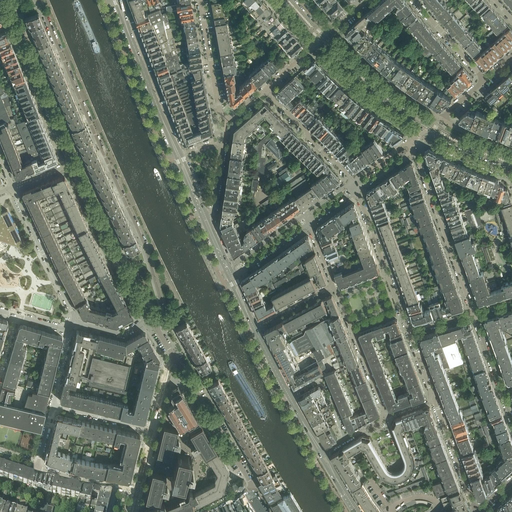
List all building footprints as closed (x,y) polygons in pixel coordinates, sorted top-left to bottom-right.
[(144,7),(142,3),(141,0),(127,0),(135,19),(144,15),(141,8),(144,7)] [(249,0),(246,4),(244,5),(247,9),(248,7),(250,9),(260,0),(249,0)] [(255,14),(266,4),(262,0),(260,0),(250,9),(253,12),(255,14)] [(336,0),(322,0),(319,4),(325,11),(337,0),(336,0)] [(332,18),(343,8),(340,4),(337,0),(325,11),(332,18)] [(394,0),(381,0),(378,4),(387,13),(391,10),(390,9),(393,7),(393,8),(398,4),(394,0)] [(427,0),(426,2),(436,13),(445,6),(446,4),(445,2),(443,4),(442,2),(443,0),(442,0),(427,0)] [(485,0),(483,0),(476,7),(479,11),(488,3),(485,0)] [(227,15),(225,1),(211,3),(214,18),(227,15)] [(192,7),(192,6),(191,2),(177,5),(173,5),(172,6),(166,7),(167,12),(178,10),(192,7)] [(416,14),(406,2),(400,7),(397,10),(400,14),(399,14),(402,17),(406,22),(416,14)] [(488,3),(479,11),(482,14),(491,6),(488,3)] [(259,20),(271,9),(266,4),(255,14),(259,20)] [(387,13),(378,4),(367,13),(371,18),(376,23),(375,22),(379,19),(380,20),(387,13)] [(445,6),(436,13),(444,22),(453,14),(445,6)] [(491,6),(482,14),(488,21),(498,13),(491,6)] [(264,25),(275,14),(271,9),(259,20),(264,25)] [(162,15),(160,10),(151,14),(144,16),(144,15),(135,19),(137,24),(162,15)] [(167,13),(162,15),(164,20),(163,20),(165,25),(166,29),(171,27),(169,18),(167,13)] [(367,13),(356,23),(360,28),(371,18),(367,13)] [(507,24),(501,17),(498,13),(488,21),(498,32),(497,33),(502,28),(507,24)] [(26,19),(28,24),(41,19),(39,14),(26,19)] [(268,30),(279,19),(275,14),(264,25),(268,30)] [(416,14),(406,22),(409,26),(419,17),(416,14)] [(459,22),(453,14),(444,22),(450,30),(459,22)] [(162,15),(137,24),(139,29),(151,25),(163,20),(164,20),(162,15)] [(229,21),(228,17),(228,15),(227,15),(214,18),(215,24),(226,22),(229,21)] [(391,18),(400,28),(401,26),(397,21),(399,19),(395,15),(391,18)] [(429,28),(425,24),(419,17),(409,26),(412,29),(418,37),(429,28)] [(41,19),(28,24),(30,29),(43,23),(41,19)] [(272,34),(284,24),(279,19),(268,30),(269,31),(272,34)] [(151,25),(139,29),(141,34),(165,25),(163,20),(151,25)] [(232,52),(229,37),(226,22),(215,24),(220,54),(232,52)] [(459,22),(450,30),(457,37),(466,29),(459,22)] [(43,23),(30,29),(31,33),(45,28),(43,23)] [(350,38),(360,28),(356,23),(346,32),(346,34),(350,38)] [(284,24),(272,34),(271,36),(273,38),(275,37),(277,39),(288,29),(284,24)] [(506,32),(510,28),(507,24),(502,28),(506,32)] [(165,25),(141,34),(143,38),(166,29),(165,25)] [(145,44),(167,35),(172,33),(171,27),(166,29),(143,38),(145,44)] [(45,28),(31,33),(33,38),(46,33),(45,28)] [(360,28),(350,38),(354,43),(364,33),(360,28)] [(426,43),(435,35),(429,28),(418,37),(424,44),(426,43)] [(281,44),(293,34),(288,29),(277,39),(280,44),(281,44)] [(482,47),(466,29),(457,37),(473,55),(477,50),(482,47)] [(486,36),(488,38),(496,31),(494,29),(486,36)] [(0,45),(10,41),(8,35),(6,31),(0,33),(0,45)] [(364,33),(354,43),(359,47),(369,36),(365,32),(364,33)] [(511,45),(511,39),(506,32),(502,35),(511,46),(511,45)] [(46,33),(33,38),(35,42),(48,37),(46,33)] [(147,49),(168,40),(174,38),(172,33),(167,35),(145,44),(147,49)] [(286,50),(297,39),(293,34),(281,44),(283,47),(286,50)] [(444,45),(435,35),(426,43),(429,47),(434,52),(435,53),(444,45)] [(511,46),(502,35),(498,39),(508,49),(511,46)] [(369,36),(359,47),(363,52),(374,41),(369,36)] [(48,37),(35,42),(37,47),(50,42),(48,37)] [(434,52),(429,47),(426,43),(424,44),(418,37),(411,43),(424,57),(426,59),(434,52)] [(175,43),(174,38),(168,40),(147,49),(149,54),(175,43)] [(289,55),(301,45),(301,43),(297,39),(286,50),(285,50),(289,55)] [(508,49),(498,39),(495,42),(504,52),(508,49)] [(374,41),(363,52),(368,56),(378,45),(374,40),(374,41)] [(0,55),(1,55),(14,50),(10,41),(0,45),(0,55)] [(50,42),(37,47),(39,51),(52,46),(50,42)] [(504,52),(495,42),(492,45),(501,55),(504,52)] [(151,59),(176,49),(176,48),(175,45),(175,43),(149,54),(151,59)] [(378,45),(368,56),(373,60),(383,49),(378,45)] [(454,56),(444,45),(435,53),(445,65),(454,56)] [(501,55),(492,45),(488,48),(497,58),(501,55)] [(41,56),(54,51),(52,46),(39,51),(41,56)] [(497,58),(488,48),(484,51),(494,61),(497,58)] [(177,54),(177,53),(176,49),(151,59),(152,63),(177,54)] [(383,49),(373,60),(377,65),(387,53),(385,51),(383,49)] [(3,60),(16,55),(14,50),(1,55),(3,60)] [(477,50),(473,55),(476,58),(481,54),(477,50)] [(54,51),(41,56),(43,61),(56,55),(54,51)] [(494,61),(484,51),(481,54),(490,65),(494,61)] [(387,53),(377,65),(382,69),(392,57),(387,53)] [(177,54),(152,63),(154,68),(179,59),(177,54)] [(490,65),(481,54),(476,58),(484,68),(486,68),(490,65)] [(4,66),(18,60),(16,55),(3,60),(2,61),(4,66)] [(56,55),(43,61),(45,65),(58,60),(56,55)] [(271,55),(267,58),(276,68),(279,64),(271,55)] [(454,56),(445,65),(448,68),(449,68),(452,72),(461,64),(454,56)] [(392,57),(382,69),(387,73),(397,61),(392,57)] [(276,68),(267,58),(264,62),(272,71),(276,68)] [(179,59),(154,68),(156,73),(180,64),(179,59)] [(6,71),(20,65),(18,60),(4,66),(6,71)] [(58,60),(45,65),(47,70),(60,65),(58,60)] [(201,60),(189,63),(180,64),(181,70),(202,66),(201,60)] [(314,60),(304,69),(305,71),(304,72),(307,75),(308,74),(319,64),(316,60),(314,60)] [(397,61),(387,73),(388,74),(392,77),(401,64),(397,61)] [(272,71),(264,62),(260,65),(268,74),(272,71)] [(180,64),(156,73),(158,79),(181,70),(180,64)] [(319,64),(308,74),(307,75),(311,79),(312,78),(323,68),(319,64)] [(401,64),(392,77),(397,80),(406,68),(401,64)] [(9,75),(22,70),(20,65),(6,71),(8,75),(9,75)] [(60,65),(47,70),(49,75),(62,69),(60,65)] [(268,74),(260,65),(256,68),(264,78),(268,74)] [(203,73),(202,67),(202,66),(181,70),(182,76),(183,76),(203,73)] [(473,78),(463,67),(458,72),(459,74),(468,84),(473,80),(473,78)] [(264,78),(256,68),(252,72),(261,81),(264,78)] [(323,68),(312,78),(311,79),(315,83),(316,82),(327,72),(323,68)] [(406,68),(397,80),(402,84),(411,72),(406,68)] [(62,69),(49,75),(50,79),(64,74),(62,69)] [(25,79),(22,70),(9,75),(13,84),(14,84),(25,79)] [(160,84),(182,76),(181,70),(158,79),(160,84)] [(411,72),(402,84),(407,88),(416,76),(414,74),(415,72),(412,70),(411,72)] [(234,72),(224,73),(225,81),(234,80),(235,80),(234,72)] [(261,81),(252,72),(249,75),(250,77),(257,84),(261,81)] [(327,72),(316,82),(315,83),(320,88),(321,87),(331,77),(327,72)] [(205,83),(203,73),(183,76),(183,77),(184,82),(185,86),(205,83)] [(64,74),(50,79),(52,84),(66,78),(64,74)] [(468,84),(459,74),(457,75),(458,76),(456,78),(464,88),(468,84)] [(416,76),(407,88),(413,92),(421,79),(422,78),(419,75),(418,77),(416,76)] [(177,85),(175,80),(183,77),(183,76),(182,76),(160,84),(163,90),(177,85)] [(257,84),(250,77),(244,82),(251,90),(257,84)] [(291,81),(300,90),(301,91),(302,90),(301,89),(304,87),(295,77),(291,81)] [(331,77),(321,87),(320,88),(325,93),(326,92),(336,81),(331,77)] [(464,88),(456,78),(455,77),(453,79),(454,80),(452,82),(460,91),(464,88)] [(66,78),(52,84),(54,88),(67,83),(66,78)] [(15,88),(27,83),(25,79),(14,84),(15,88)] [(421,79),(413,92),(418,96),(427,83),(427,81),(424,79),(424,81),(421,79)] [(504,79),(497,85),(503,92),(504,92),(510,87),(504,79)] [(234,80),(225,81),(227,89),(234,88),(235,88),(235,86),(234,80)] [(291,81),(287,84),(296,93),(297,94),(299,93),(298,92),(300,90),(291,81)] [(336,81),(326,92),(325,93),(329,97),(331,95),(340,85),(336,81)] [(187,92),(185,86),(184,82),(177,85),(163,90),(167,100),(187,92)] [(251,90),(244,82),(240,87),(240,88),(240,89),(240,90),(245,95),(251,90)] [(460,91),(452,82),(447,86),(455,96),(460,91)] [(17,92),(29,88),(27,83),(15,88),(17,92)] [(67,83),(54,88),(56,93),(70,88),(67,83)] [(207,93),(205,83),(185,86),(187,92),(187,94),(207,93)] [(427,83),(418,96),(423,99),(432,86),(427,83)] [(432,86),(423,99),(429,103),(438,90),(435,88),(436,86),(435,85),(436,84),(434,83),(432,86)] [(287,84),(284,87),(293,96),(294,97),(295,96),(294,95),(296,93),(287,84)] [(345,90),(340,85),(331,95),(336,100),(345,90)] [(497,85),(492,90),(498,97),(503,92),(497,85)] [(280,90),(290,100),(291,99),(290,99),(293,96),(284,87),(280,90)] [(17,98),(31,92),(29,88),(17,92),(15,93),(17,98)] [(70,88),(56,93),(58,98),(71,92),(70,88)] [(234,88),(227,89),(229,103),(232,104),(236,95),(234,94),(234,93),(235,93),(235,92),(234,88)] [(236,95),(232,104),(234,105),(245,95),(240,90),(237,93),(237,94),(236,95)] [(277,95),(286,103),(290,100),(280,90),(278,93),(277,95)] [(345,90),(336,100),(341,104),(350,94),(345,90)] [(438,90),(429,103),(434,106),(443,93),(444,92),(440,90),(440,91),(438,90)] [(492,90),(485,95),(492,103),(499,98),(498,97),(492,90)] [(18,102),(33,97),(31,92),(17,98),(18,102)] [(71,92),(58,98),(60,102),(73,97),(71,92)] [(189,100),(187,94),(187,92),(167,100),(170,107),(189,100)] [(208,100),(208,97),(207,93),(187,94),(189,100),(189,102),(208,100)] [(440,109),(452,99),(443,93),(434,106),(440,109)] [(355,98),(350,94),(341,104),(340,106),(345,110),(355,98)] [(1,95),(0,95),(0,122),(9,119),(10,120),(11,119),(6,107),(11,104),(8,97),(2,99),(1,95)] [(20,107),(35,101),(33,97),(18,102),(20,107)] [(73,97),(60,102),(62,107),(75,101),(73,97)] [(346,119),(349,116),(351,113),(360,102),(355,98),(345,110),(341,114),(346,119)] [(301,99),(295,105),(292,109),(295,112),(304,103),(301,99)] [(190,106),(189,102),(189,100),(170,107),(172,114),(190,106)] [(209,106),(208,100),(189,102),(190,106),(192,112),(196,111),(209,106)] [(295,105),(290,100),(286,103),(292,109),(295,105)] [(22,112),(24,111),(36,106),(35,101),(20,107),(22,112)] [(75,101),(62,107),(64,112),(77,106),(75,101)] [(312,102),(308,106),(311,109),(315,113),(319,109),(315,105),(312,102)] [(360,102),(351,113),(349,116),(353,119),(355,116),(356,117),(365,106),(360,102)] [(273,111),(266,104),(265,103),(264,104),(260,108),(267,116),(273,111)] [(304,103),(295,112),(299,115),(308,106),(304,103)] [(26,115),(38,110),(36,106),(24,111),(26,115)] [(77,106),(64,112),(66,116),(79,110),(77,106)] [(174,119),(192,112),(190,106),(172,114),(174,119)] [(209,106),(196,111),(192,112),(194,117),(210,111),(209,106)] [(302,119),(311,109),(308,106),(299,115),(302,119)] [(365,106),(356,117),(354,120),(358,123),(360,120),(361,122),(370,110),(365,106)] [(260,108),(255,112),(263,121),(265,119),(267,116),(260,108)] [(311,109),(302,119),(305,122),(314,114),(315,113),(311,109)] [(308,125),(316,116),(321,111),(319,109),(315,113),(314,114),(305,122),(308,125)] [(28,120),(40,115),(38,110),(26,115),(28,120)] [(79,110),(66,116),(68,121),(81,115),(79,110)] [(370,110),(361,122),(359,124),(362,126),(363,125),(364,126),(365,125),(367,126),(375,114),(370,110)] [(469,110),(460,118),(460,120),(471,126),(475,115),(471,113),(472,111),(469,110)] [(210,111),(194,117),(195,122),(211,115),(210,111)] [(273,111),(267,116),(265,119),(267,122),(276,114),(273,111)] [(475,115),(471,126),(477,128),(483,114),(477,111),(475,115)] [(192,112),(174,119),(176,124),(194,117),(192,112)] [(255,112),(251,116),(259,125),(260,124),(263,121),(255,112)] [(271,125),(279,117),(276,114),(267,122),(270,124),(271,125)] [(375,114),(367,126),(364,129),(366,130),(367,130),(368,130),(369,130),(370,131),(371,129),(372,130),(381,118),(375,114)] [(483,114),(477,128),(482,131),(489,117),(483,114)] [(40,115),(28,120),(17,124),(19,130),(25,144),(48,135),(40,115)] [(81,115),(68,121),(70,125),(83,120),(81,115)] [(211,115),(195,122),(193,122),(195,127),(212,120),(211,115)] [(251,116),(246,120),(254,129),(259,125),(251,116)] [(316,116),(308,125),(311,128),(321,118),(320,117),(318,118),(316,116)] [(26,147),(25,144),(19,130),(17,124),(14,117),(14,118),(11,119),(10,120),(9,119),(0,122),(0,123),(3,130),(0,130),(0,138),(12,168),(15,177),(17,177),(29,172),(29,173),(35,170),(30,156),(26,147)] [(194,117),(176,124),(178,129),(193,122),(195,122),(194,117)] [(283,121),(279,117),(271,125),(275,129),(283,121)] [(489,117),(482,131),(489,133),(495,119),(489,117)] [(321,118),(311,128),(315,131),(323,123),(321,121),(323,120),(321,118)] [(381,118),(372,130),(371,132),(374,134),(375,132),(376,132),(375,134),(376,135),(377,133),(378,134),(386,122),(381,118)] [(495,119),(489,133),(493,135),(499,120),(495,119)] [(83,120),(70,125),(72,130),(85,125),(83,120)] [(212,120),(195,127),(197,132),(200,130),(213,125),(212,120)] [(246,120),(242,124),(249,133),(254,129),(246,120)] [(499,120),(493,135),(497,137),(503,122),(499,120)] [(287,124),(283,121),(275,129),(278,133),(287,124)] [(197,132),(195,127),(193,122),(178,129),(181,138),(197,132)] [(323,123),(315,131),(318,134),(326,126),(324,124),(325,123),(324,122),(323,123)] [(383,137),(391,126),(386,122),(378,134),(377,135),(379,137),(380,135),(382,136),(383,137)] [(503,122),(497,137),(501,138),(507,123),(503,122)] [(507,123),(501,138),(505,140),(511,125),(507,123)] [(242,124),(235,130),(246,136),(246,135),(247,136),(248,136),(247,135),(249,133),(242,124)] [(287,124),(278,133),(282,136),(290,128),(287,124)] [(85,125),(72,130),(73,134),(87,129),(85,125)] [(213,125),(200,130),(202,136),(213,132),(214,132),(213,125)] [(326,126),(318,134),(321,138),(329,129),(327,127),(328,126),(327,125),(326,126)] [(389,141),(397,130),(391,126),(383,137),(385,139),(387,140),(386,142),(387,142),(389,141)] [(290,128),(282,136),(282,137),(281,138),(284,141),(285,140),(294,132),(290,128)] [(330,128),(329,129),(321,138),(324,141),(333,132),(331,130),(331,129),(330,128)] [(87,129),(73,134),(75,138),(88,133),(87,129)] [(202,136),(200,130),(197,132),(181,138),(184,143),(202,136)] [(246,136),(235,130),(234,139),(245,141),(246,136)] [(404,134),(397,130),(389,141),(393,144),(404,136),(405,136),(405,135),(404,135),(404,134)] [(294,132),(285,140),(284,141),(288,144),(297,135),(294,132)] [(333,132),(324,141),(325,141),(328,144),(336,136),(337,135),(336,134),(335,135),(333,132)] [(88,133),(75,138),(77,144),(91,138),(88,133)] [(56,156),(48,135),(25,144),(26,147),(30,156),(35,170),(47,166),(45,160),(56,156)] [(257,190),(259,180),(258,180),(262,152),(261,151),(262,145),(264,143),(267,140),(270,138),(267,135),(258,143),(258,144),(257,151),(250,199),(254,200),(256,190),(257,190)] [(291,147),(300,138),(297,135),(288,144),(291,147)] [(336,136),(328,144),(331,147),(339,139),(340,138),(339,137),(338,138),(336,136)] [(334,150),(343,141),(344,140),(341,137),(340,138),(339,139),(331,147),(334,150)] [(91,138),(77,144),(80,148),(92,143),(91,138)] [(286,153),(276,144),(272,139),(272,140),(270,138),(267,140),(269,142),(267,144),(267,145),(273,151),(278,156),(281,152),(283,154),(282,155),(283,156),(286,153)] [(295,150),(304,141),(300,138),(291,147),(286,152),(293,159),(297,155),(293,152),(294,151),(295,150)] [(337,153),(346,145),(348,143),(345,139),(344,140),(343,141),(334,150),(337,153)] [(370,142),(371,143),(379,154),(383,151),(375,140),(373,142),(372,141),(370,142)] [(299,153),(307,145),(304,141),(295,150),(294,151),(298,154),(299,153)] [(92,143),(80,148),(82,153),(94,147),(92,143)] [(379,154),(371,143),(369,145),(368,143),(366,145),(367,146),(375,157),(379,154)] [(310,148),(307,145),(299,153),(302,157),(310,148)] [(346,145),(337,153),(340,156),(349,148),(346,145)] [(375,157),(367,146),(365,148),(364,146),(362,148),(363,150),(371,160),(375,157)] [(94,147),(82,153),(84,158),(96,152),(94,147)] [(310,148),(302,157),(301,157),(305,161),(306,160),(314,151),(310,148)] [(349,148),(340,156),(343,160),(349,155),(348,155),(352,151),(349,148)] [(435,160),(438,154),(429,149),(425,152),(428,162),(435,160)] [(371,160),(363,150),(361,152),(360,150),(358,151),(359,153),(366,163),(371,160)] [(247,153),(244,152),(232,151),(231,157),(244,158),(246,159),(247,153)] [(314,151),(306,160),(305,161),(308,164),(309,163),(317,155),(314,151)] [(96,152),(84,158),(86,162),(98,156),(96,152)] [(366,163),(359,153),(357,154),(356,153),(354,154),(354,155),(362,166),(366,163)] [(439,155),(438,154),(435,160),(436,162),(437,162),(440,164),(444,157),(439,155)] [(317,155),(309,163),(308,164),(311,168),(312,167),(321,158),(317,155)] [(349,155),(343,160),(353,171),(355,171),(358,168),(350,158),(349,155)] [(362,166),(354,155),(350,158),(358,168),(362,166)] [(56,156),(45,160),(47,166),(57,162),(58,161),(58,160),(56,156)] [(98,156),(86,162),(88,167),(101,161),(98,156)] [(451,160),(444,157),(440,164),(440,165),(441,165),(440,167),(444,169),(443,170),(445,171),(451,160)] [(321,158),(312,167),(311,168),(312,169),(313,168),(315,170),(324,162),(321,158)] [(456,163),(451,160),(445,171),(445,172),(448,174),(447,175),(449,176),(456,163)] [(101,161),(88,167),(90,171),(102,166),(101,161)] [(268,170),(269,171),(277,165),(275,162),(268,167),(269,169),(268,170)] [(324,162),(315,170),(316,171),(317,171),(319,173),(323,169),(328,165),(324,162)] [(411,162),(403,167),(410,176),(411,175),(411,173),(416,172),(413,163),(411,162)] [(461,165),(456,163),(449,176),(451,177),(452,176),(455,177),(461,165)] [(292,172),(300,166),(298,164),(290,169),(292,172)] [(332,170),(328,165),(323,169),(325,171),(325,170),(328,173),(332,170)] [(467,168),(461,165),(455,177),(459,179),(458,180),(460,181),(467,168)] [(92,176),(105,170),(102,166),(90,171),(92,176)] [(434,166),(430,168),(433,175),(439,173),(439,172),(436,170),(434,166)] [(279,173),(281,176),(289,170),(290,170),(287,167),(279,173)] [(410,176),(403,167),(399,170),(406,181),(411,178),(410,176)] [(472,170),(467,168),(460,181),(462,182),(463,181),(466,183),(472,170)] [(105,170),(92,176),(94,180),(107,175),(105,170)] [(289,170),(281,176),(269,184),(273,190),(294,176),(289,170)] [(340,179),(332,170),(328,173),(336,184),(340,181),(340,179)] [(406,181),(399,170),(394,173),(402,184),(406,181)] [(472,170),(466,183),(465,185),(471,188),(478,172),(472,170)] [(420,182),(416,172),(411,173),(411,175),(412,178),(411,179),(412,184),(413,184),(420,182)] [(484,174),(478,172),(471,188),(478,190),(478,189),(484,174)] [(336,184),(328,173),(324,176),(332,187),(336,184)] [(394,173),(390,177),(397,187),(402,184),(394,173)] [(439,173),(433,175),(435,182),(442,179),(439,173)] [(242,182),(243,176),(242,176),(229,174),(228,180),(242,182)] [(490,177),(484,174),(478,189),(480,190),(481,189),(484,190),(490,177)] [(107,175),(94,180),(96,185),(109,180),(107,175)] [(108,269),(87,226),(70,189),(65,177),(64,177),(63,176),(62,176),(52,180),(41,184),(52,209),(53,212),(54,213),(56,218),(57,219),(59,224),(60,227),(65,236),(69,245),(73,252),(73,254),(75,257),(78,263),(82,271),(86,278),(87,280),(91,278),(93,277),(98,274),(108,269)] [(332,187),(324,176),(320,178),(328,190),(332,187)] [(320,196),(312,184),(307,177),(299,183),(304,189),(312,201),(320,196)] [(390,177),(385,180),(388,184),(393,192),(396,190),(397,191),(399,190),(397,187),(390,177)] [(496,179),(490,177),(484,190),(488,192),(488,193),(490,194),(491,193),(496,179)] [(328,190),(320,178),(316,181),(324,192),(328,190)] [(312,201),(304,189),(299,183),(297,179),(287,186),(289,189),(294,197),(302,208),(312,201)] [(442,179),(435,182),(438,188),(445,186),(444,185),(442,179)] [(498,180),(496,179),(491,193),(494,194),(493,196),(496,197),(500,184),(501,183),(499,182),(499,181),(498,180)] [(109,180),(96,185),(98,190),(111,184),(109,180)] [(385,180),(380,184),(387,194),(387,193),(387,194),(388,194),(390,192),(391,193),(393,192),(388,184),(385,180)] [(324,192),(316,181),(312,184),(320,196),(324,192)] [(121,291),(119,289),(113,276),(111,274),(108,269),(98,274),(93,277),(91,278),(87,280),(86,278),(82,271),(78,263),(75,257),(73,254),(73,252),(69,245),(65,236),(60,227),(59,224),(57,219),(56,218),(54,213),(53,212),(52,209),(46,196),(41,184),(38,185),(35,187),(23,192),(22,194),(25,199),(27,203),(26,203),(56,266),(57,265),(58,268),(57,268),(76,304),(78,308),(82,314),(83,316),(86,316),(86,317),(103,321),(116,324),(133,315),(133,314),(126,302),(125,299),(123,297),(122,294),(121,291)] [(111,184),(98,190),(100,194),(113,189),(111,184)] [(380,184),(375,187),(382,197),(387,194),(380,184)] [(500,184),(496,197),(495,200),(498,201),(499,199),(501,200),(505,188),(503,187),(504,186),(504,185),(500,184)] [(375,187),(371,190),(378,200),(378,199),(382,197),(375,187)] [(421,187),(410,191),(411,195),(423,191),(421,187)] [(508,189),(505,188),(501,200),(504,201),(506,200),(507,203),(511,201),(508,189)] [(113,189),(100,194),(102,199),(115,193),(113,189)] [(367,194),(371,205),(377,203),(376,200),(378,200),(371,190),(368,192),(367,194)] [(423,191),(411,195),(410,196),(412,201),(425,196),(423,191)] [(115,193),(102,199),(104,204),(117,198),(115,193)] [(443,202),(455,198),(455,196),(453,196),(452,194),(441,197),(443,202)] [(410,203),(409,202),(412,201),(410,196),(404,198),(405,202),(401,204),(402,206),(410,203)] [(430,210),(425,196),(412,201),(417,215),(418,214),(430,210)] [(302,208),(294,197),(290,200),(298,211),(302,208)] [(117,198),(104,204),(106,208),(119,202),(117,198)] [(456,203),(455,200),(456,199),(455,198),(443,202),(444,207),(456,203)] [(484,228),(478,213),(476,208),(477,208),(474,200),(472,199),(467,200),(469,208),(464,210),(465,214),(466,214),(468,219),(469,224),(470,224),(470,225),(471,228),(470,229),(472,233),(475,232),(475,233),(484,228)] [(298,211),(290,200),(286,203),(293,214),(298,211)] [(377,203),(371,205),(373,210),(384,206),(382,201),(377,203)] [(511,201),(507,203),(505,203),(506,205),(502,206),(511,233),(511,234),(511,233),(511,201)] [(119,202),(106,208),(108,213),(121,207),(119,202)] [(293,214),(286,203),(281,206),(289,217),(293,214)] [(351,234),(352,233),(364,229),(354,204),(353,203),(337,214),(344,224),(351,219),(354,222),(350,224),(353,232),(351,233),(351,234)] [(446,211),(459,207),(462,206),(461,204),(457,206),(456,204),(456,203),(444,207),(446,211)] [(289,217),(281,206),(277,209),(285,220),(289,217)] [(384,206),(373,210),(374,215),(385,211),(384,206)] [(121,207),(108,213),(110,217),(123,211),(121,207)] [(459,212),(458,209),(460,209),(459,207),(446,211),(448,216),(459,212)] [(505,234),(496,207),(494,207),(502,231),(503,235),(505,234)] [(385,211),(374,215),(376,219),(387,215),(393,213),(392,208),(385,211)] [(285,220),(277,209),(273,212),(280,223),(285,220)] [(1,213),(0,214),(0,239),(16,245),(18,248),(24,245),(7,210),(0,213),(1,213)] [(431,215),(430,210),(418,214),(420,219),(431,215)] [(123,211),(110,217),(112,221),(125,216),(123,211)] [(280,223),(273,212),(268,215),(276,226),(280,223)] [(459,212),(448,216),(449,221),(461,217),(459,212)] [(337,214),(333,217),(340,227),(341,228),(345,225),(344,224),(337,214)] [(276,226),(268,215),(264,218),(272,229),(276,226)] [(387,215),(376,219),(378,224),(389,220),(387,215)] [(433,219),(431,215),(420,219),(421,223),(433,219)] [(125,216),(112,221),(114,226),(127,220),(125,216)] [(333,217),(320,226),(328,237),(330,235),(330,234),(334,231),(335,232),(339,230),(338,228),(340,227),(333,217)] [(461,217),(449,221),(451,225),(462,221),(461,217)] [(272,229),(264,218),(259,221),(267,232),(272,229)] [(237,229),(244,226),(249,224),(246,219),(235,224),(224,229),(222,230),(225,235),(237,229)] [(433,219),(421,223),(419,224),(422,230),(424,230),(435,226),(433,219)] [(468,219),(462,221),(451,225),(453,230),(469,224),(468,219)] [(127,220),(114,226),(117,231),(129,225),(127,220)] [(224,229),(235,224),(233,221),(232,222),(222,220),(221,223),(223,226),(224,229)] [(267,232),(259,221),(257,223),(256,222),(255,223),(263,235),(267,232)] [(263,235),(255,223),(250,226),(259,238),(263,235)] [(259,238),(250,226),(249,224),(244,226),(247,230),(249,233),(255,241),(259,238)] [(469,224),(453,230),(454,234),(467,230),(466,227),(470,225),(470,224),(469,224)] [(129,225),(117,231),(119,235),(132,230),(129,225)] [(239,234),(247,230),(244,226),(237,229),(225,235),(227,240),(239,234)] [(317,228),(317,230),(322,242),(329,239),(328,237),(320,226),(317,228)] [(437,230),(435,226),(424,230),(425,234),(437,230)] [(364,229),(352,233),(354,238),(366,234),(364,229)] [(132,230),(119,235),(121,240),(134,234),(132,230)] [(438,234),(437,230),(425,234),(427,239),(438,234)] [(467,230),(454,234),(456,239),(469,234),(467,230)] [(393,231),(382,235),(385,242),(396,238),(393,231)] [(469,234),(456,239),(461,253),(472,249),(477,248),(474,240),(477,239),(475,233),(475,232),(472,233),(469,234)] [(255,241),(249,233),(245,236),(248,239),(251,244),(255,241)] [(134,234),(121,240),(123,244),(136,239),(134,234)] [(239,234),(227,240),(231,249),(242,244),(243,242),(239,234)] [(366,234),(354,238),(358,247),(369,243),(366,234)] [(440,239),(438,234),(427,239),(428,243),(440,239)] [(312,245),(309,236),(307,235),(288,249),(294,257),(306,248),(312,245)] [(329,239),(322,242),(323,246),(333,242),(332,238),(329,239)] [(396,238),(385,242),(385,244),(386,244),(387,249),(398,245),(396,238)] [(136,239),(123,244),(125,249),(138,243),(136,239)] [(248,239),(243,242),(242,244),(245,248),(251,244),(248,239)] [(442,243),(440,239),(428,243),(430,247),(442,243)] [(333,242),(323,246),(325,251),(335,247),(333,242)] [(138,243),(125,249),(127,253),(140,248),(138,243)] [(369,243),(358,247),(361,257),(372,252),(369,243)] [(443,248),(442,243),(430,247),(431,252),(443,248)] [(242,244),(231,249),(234,254),(234,255),(235,255),(245,248),(242,244)] [(398,245),(387,249),(389,253),(400,249),(398,245)] [(496,259),(491,246),(487,248),(487,247),(487,248),(485,248),(489,261),(491,261),(492,261),(496,259)] [(335,247),(325,251),(327,255),(337,251),(335,247)] [(445,252),(443,248),(431,252),(433,257),(445,252)] [(288,249),(275,258),(281,267),(294,258),(294,257),(288,249)] [(400,249),(389,253),(390,257),(401,253),(400,249)] [(472,249),(461,253),(466,267),(477,263),(472,249)] [(337,251),(327,255),(329,260),(339,256),(339,255),(337,251)] [(365,266),(343,275),(342,271),(335,274),(340,287),(380,272),(377,265),(376,262),(372,252),(361,257),(365,266)] [(446,257),(445,252),(433,257),(435,261),(446,257)] [(319,261),(316,253),(306,261),(308,266),(319,261)] [(401,253),(390,257),(392,261),(403,257),(401,253)] [(403,257),(392,261),(393,265),(404,261),(403,257)] [(446,257),(435,261),(434,261),(435,266),(448,262),(446,257)] [(275,258),(263,266),(267,271),(269,277),(282,268),(281,267),(275,258)] [(321,266),(319,261),(308,266),(309,270),(321,266)] [(404,261),(393,265),(394,269),(405,265),(404,261)] [(450,266),(448,262),(435,266),(437,271),(450,266)] [(477,263),(466,267),(469,277),(480,273),(477,263)] [(405,265),(394,269),(397,277),(408,273),(405,265)] [(270,278),(269,277),(267,271),(263,266),(259,269),(262,274),(265,280),(270,278)] [(323,271),(321,266),(309,270),(312,275),(316,274),(323,271)] [(438,275),(451,271),(450,266),(437,271),(438,275)] [(262,274),(259,269),(254,272),(257,277),(260,281),(260,282),(265,280),(262,274)] [(327,282),(323,271),(316,274),(321,285),(327,282)] [(453,275),(451,271),(438,275),(440,280),(453,275)] [(260,281),(257,277),(254,272),(251,275),(256,283),(260,281)] [(486,278),(485,276),(483,272),(480,273),(469,277),(472,283),(486,278)] [(408,273),(397,277),(398,279),(400,283),(411,279),(408,273)] [(278,308),(312,289),(321,285),(316,274),(312,275),(272,296),(278,308)] [(256,283),(251,275),(246,278),(250,285),(256,283)] [(442,284),(455,280),(453,275),(440,280),(442,284)] [(250,285),(246,278),(243,281),(242,281),(242,282),(245,288),(250,285)] [(490,291),(488,285),(486,278),(472,283),(476,296),(481,294),(488,292),(490,291)] [(411,279),(400,283),(402,289),(413,284),(411,279)] [(456,284),(455,280),(442,284),(443,289),(456,284)] [(258,287),(256,283),(250,285),(245,288),(247,293),(258,287)] [(413,284),(402,289),(404,294),(415,290),(413,284)] [(456,284),(443,289),(442,289),(444,294),(458,289),(456,284)] [(508,296),(504,286),(502,286),(502,288),(494,291),(497,299),(508,296)] [(249,298),(261,292),(258,287),(247,293),(249,298)] [(447,298),(460,294),(458,289),(444,294),(445,296),(446,298),(447,298)] [(415,290),(404,294),(406,299),(417,295),(415,290)] [(497,299),(494,291),(488,293),(491,301),(497,299)] [(252,302),(263,297),(261,292),(249,298),(252,302)] [(491,301),(488,293),(488,292),(481,294),(484,303),(491,301)] [(460,294),(447,298),(448,302),(461,298),(460,294)] [(340,314),(333,296),(332,295),(322,300),(325,305),(327,304),(332,317),(340,314)] [(417,295),(406,299),(408,304),(419,300),(417,295)] [(263,297),(252,302),(254,307),(265,302),(263,297)] [(461,298),(448,302),(450,307),(451,306),(463,303),(461,298)] [(289,331),(328,311),(325,305),(322,300),(283,321),(282,321),(286,328),(287,328),(289,331)] [(439,301),(434,303),(438,316),(444,314),(441,308),(439,301)] [(260,317),(277,308),(274,303),(267,306),(265,302),(254,307),(258,317),(260,317)] [(438,316),(434,303),(429,305),(431,309),(433,317),(438,316)] [(463,303),(451,306),(453,312),(463,309),(464,307),(463,303)] [(422,308),(421,304),(409,308),(411,312),(422,308)] [(422,308),(411,312),(412,317),(426,313),(425,311),(423,312),(422,308)] [(511,310),(499,314),(501,319),(502,323),(503,327),(511,324),(511,310)] [(426,313),(412,317),(414,321),(416,322),(428,319),(426,313)] [(348,335),(340,314),(332,317),(331,317),(326,319),(306,330),(315,346),(317,350),(330,343),(337,339),(337,340),(338,339),(348,335)] [(499,314),(486,318),(485,320),(486,324),(498,320),(500,319),(501,319),(499,314)] [(7,320),(0,318),(0,325),(7,327),(8,322),(7,320)] [(399,324),(397,320),(396,319),(382,324),(385,331),(386,331),(385,330),(389,329),(389,328),(399,324)] [(503,331),(502,328),(503,327),(502,323),(499,324),(498,320),(486,324),(490,336),(503,331)] [(178,332),(189,326),(191,325),(189,321),(187,323),(186,322),(176,328),(178,332)] [(287,343),(281,331),(284,329),(285,332),(287,331),(286,328),(282,321),(265,330),(275,349),(287,343)] [(385,331),(382,324),(374,328),(377,335),(378,337),(386,334),(385,331)] [(389,328),(389,329),(391,335),(402,331),(399,324),(389,328)] [(28,327),(21,325),(20,325),(20,326),(15,343),(22,346),(24,338),(28,327)] [(466,335),(465,330),(463,330),(461,325),(448,329),(453,343),(455,342),(456,344),(457,344),(458,343),(456,339),(461,337),(462,337),(466,335)] [(189,326),(178,332),(181,336),(191,330),(189,326)] [(42,331),(28,327),(24,338),(39,342),(42,331)] [(472,327),(465,330),(466,335),(474,333),(472,327)] [(374,328),(360,333),(359,335),(361,341),(372,337),(377,335),(374,328)] [(453,343),(448,329),(442,330),(447,342),(448,345),(453,343)] [(79,377),(80,372),(79,371),(84,349),(79,348),(81,341),(91,343),(96,345),(99,336),(79,330),(77,331),(65,379),(77,382),(76,382),(77,377),(79,377)] [(191,330),(181,336),(183,341),(194,335),(191,330)] [(299,353),(315,346),(306,330),(304,334),(303,335),(293,340),(289,342),(287,343),(275,349),(282,363),(294,356),(299,354),(299,353)] [(447,342),(442,330),(438,331),(443,344),(447,342)] [(63,337),(42,331),(39,342),(43,344),(44,339),(50,341),(61,344),(63,337)] [(402,331),(391,335),(390,336),(392,340),(403,336),(402,331)] [(427,335),(430,344),(432,348),(438,346),(438,345),(443,344),(438,331),(427,335)] [(507,341),(503,331),(490,336),(494,345),(505,341),(507,341)] [(291,337),(293,340),(303,335),(302,332),(291,337)] [(143,333),(125,343),(126,351),(130,348),(138,344),(148,338),(145,333),(143,333)] [(464,342),(476,338),(474,333),(466,335),(462,337),(464,342)] [(194,335),(183,341),(185,345),(196,339),(194,335)] [(348,335),(338,339),(349,368),(350,368),(360,363),(348,335)] [(421,336),(420,338),(423,346),(430,344),(427,335),(421,336)] [(114,353),(117,340),(99,336),(96,345),(96,348),(114,353)] [(407,345),(403,336),(392,340),(391,340),(393,345),(391,346),(393,350),(394,350),(407,345)] [(372,337),(361,341),(365,349),(375,345),(372,337)] [(153,346),(148,338),(138,344),(143,352),(153,346)] [(466,347),(477,343),(476,338),(464,342),(466,347)] [(196,339),(185,345),(188,349),(199,343),(196,339)] [(125,343),(117,340),(114,353),(123,355),(124,351),(126,351),(125,343)] [(61,344),(50,341),(45,360),(57,362),(61,344)] [(494,345),(497,355),(501,365),(511,361),(511,359),(509,351),(505,341),(494,345)] [(463,362),(457,344),(456,344),(455,342),(453,343),(448,345),(447,342),(443,344),(438,345),(438,346),(432,348),(433,351),(434,351),(435,354),(438,353),(439,355),(441,360),(442,362),(443,362),(443,364),(444,368),(450,366),(450,367),(452,366),(463,362)] [(15,343),(10,357),(23,361),(25,352),(25,351),(26,347),(22,346),(15,343)] [(199,343),(188,349),(190,354),(201,348),(199,343)] [(330,343),(317,350),(313,351),(318,361),(323,371),(324,370),(326,367),(323,362),(322,359),(325,357),(334,352),(330,343)] [(480,350),(479,348),(477,343),(466,347),(468,354),(480,350)] [(433,351),(432,348),(430,344),(423,346),(426,353),(433,351)] [(375,345),(365,349),(368,357),(378,353),(375,345)] [(410,354),(408,349),(407,345),(394,350),(398,358),(410,354)] [(153,346),(143,352),(146,358),(145,363),(158,366),(160,358),(153,346)] [(201,348),(190,354),(193,358),(203,352),(201,348)] [(485,364),(483,358),(480,350),(468,354),(475,372),(486,368),(485,364)] [(433,351),(426,353),(428,360),(439,355),(438,353),(435,354),(434,351),(433,351)] [(203,352),(193,358),(195,362),(206,356),(203,352)] [(378,353),(368,357),(371,365),(381,361),(378,353)] [(410,354),(398,358),(403,372),(404,371),(415,367),(410,354)] [(441,360),(439,355),(428,360),(430,364),(441,360)] [(206,356),(195,362),(198,367),(208,361),(206,356)] [(301,370),(296,360),(294,356),(282,363),(284,366),(289,377),(294,374),(298,372),(301,370)] [(10,357),(7,370),(19,374),(23,361),(10,357)] [(53,376),(57,362),(45,360),(42,374),(53,376)] [(443,364),(443,362),(442,362),(441,360),(430,364),(431,368),(443,364)] [(208,361),(198,367),(200,372),(211,366),(211,365),(208,361)] [(323,371),(318,361),(314,363),(315,366),(319,374),(324,372),(323,371)] [(381,361),(371,365),(374,373),(384,369),(385,369),(381,361)] [(511,366),(511,361),(501,365),(503,370),(511,367),(511,366)] [(154,381),(156,372),(158,366),(145,363),(142,378),(154,381)] [(319,374),(315,366),(314,363),(310,365),(311,368),(316,376),(319,374)] [(360,363),(350,368),(353,376),(363,372),(360,363)] [(433,372),(444,368),(443,364),(431,368),(433,372)] [(316,376),(311,368),(310,365),(306,368),(307,370),(312,378),(316,376)] [(415,367),(404,371),(409,384),(420,380),(415,367)] [(511,376),(511,367),(503,370),(506,378),(511,376)] [(312,378),(307,370),(306,368),(301,370),(303,372),(307,381),(312,378)] [(447,375),(444,368),(433,372),(435,380),(447,375)] [(491,382),(489,377),(486,368),(475,372),(480,386),(491,382)] [(384,369),(374,373),(377,380),(387,377),(384,369)] [(7,370),(3,384),(15,387),(19,374),(7,370)] [(307,381),(303,372),(301,370),(298,372),(304,383),(307,381)] [(337,374),(335,370),(326,374),(325,374),(327,378),(337,374)] [(304,383),(298,372),(294,374),(300,385),(304,383)] [(363,372),(353,376),(356,383),(366,379),(363,372)] [(49,394),(53,376),(42,374),(37,391),(38,391),(49,394)] [(300,385),(294,374),(289,377),(294,386),(296,387),(300,385)] [(339,378),(337,374),(327,378),(329,382),(339,378)] [(437,383),(448,379),(447,375),(435,380),(437,383)] [(387,377),(377,380),(380,388),(390,385),(387,377)] [(152,390),(154,383),(154,381),(142,378),(139,387),(152,390)] [(341,382),(339,378),(329,382),(331,387),(341,382)] [(61,401),(65,402),(68,391),(70,385),(75,387),(77,382),(65,379),(60,399),(61,401)] [(208,385),(210,389),(221,383),(218,379),(208,385)] [(366,379),(356,383),(355,384),(358,392),(370,388),(366,379)] [(450,384),(448,379),(437,383),(438,388),(450,384)] [(420,380),(409,384),(410,389),(411,389),(413,394),(411,395),(413,402),(425,397),(425,396),(421,385),(420,380)] [(128,392),(106,386),(89,382),(89,385),(127,395),(128,392)] [(343,387),(341,382),(331,387),(332,391),(343,387)] [(495,392),(493,386),(491,382),(480,386),(482,391),(481,391),(483,396),(495,392)] [(221,383),(210,389),(212,393),(223,387),(221,383)] [(440,392),(451,388),(450,384),(438,388),(440,392)] [(390,385),(380,388),(384,396),(393,392),(390,385)] [(301,396),(300,398),(302,401),(322,391),(320,387),(320,386),(319,386),(318,386),(301,396)] [(2,387),(2,388),(0,393),(0,420),(41,430),(45,412),(49,394),(38,391),(37,393),(33,392),(32,395),(28,394),(22,411),(11,408),(11,393),(14,394),(15,391),(2,387)] [(150,399),(152,390),(139,387),(137,396),(150,399)] [(201,425),(178,387),(173,390),(166,415),(175,428),(178,426),(180,430),(188,425),(191,430),(195,429),(201,425)] [(223,387),(212,393),(215,398),(225,392),(223,387)] [(344,391),(343,387),(332,391),(334,395),(344,391)] [(370,388),(358,392),(361,400),(362,399),(373,395),(370,388)] [(453,392),(451,388),(440,392),(442,396),(453,392)] [(86,395),(68,391),(65,402),(83,407),(86,395)] [(305,406),(324,395),(322,391),(302,401),(305,406)] [(336,399),(346,395),(344,391),(334,395),(336,399)] [(225,392),(215,398),(217,402),(228,396),(225,392)] [(393,392),(384,396),(387,404),(397,400),(393,392)] [(406,392),(403,393),(407,404),(413,402),(411,395),(409,392),(406,393),(406,392)] [(453,392),(442,396),(443,401),(455,397),(453,392)] [(497,397),(495,392),(483,396),(485,401),(497,397)] [(402,395),(398,396),(399,399),(402,406),(407,404),(403,393),(401,394),(402,395)] [(86,394),(86,395),(83,407),(97,410),(100,398),(86,394)] [(310,415),(328,405),(324,395),(305,406),(310,415)] [(338,403),(348,399),(346,395),(336,399),(338,403)] [(376,404),(373,395),(362,399),(366,408),(376,404)] [(148,404),(150,399),(137,396),(136,401),(148,404)] [(228,396),(217,402),(220,406),(230,400),(228,396)] [(456,401),(455,397),(443,401),(445,405),(456,401)] [(487,406),(498,402),(497,397),(485,401),(487,406)] [(114,401),(100,398),(97,410),(111,413),(114,401)] [(350,403),(348,399),(338,403),(340,408),(350,403)] [(397,400),(387,404),(389,409),(391,410),(402,406),(399,399),(397,400)] [(230,400),(220,406),(222,411),(233,405),(230,400)] [(123,403),(114,401),(111,413),(120,416),(123,403)] [(146,414),(148,404),(136,401),(134,411),(146,414)] [(458,406),(456,401),(445,405),(447,410),(458,406)] [(488,411),(500,407),(498,402),(487,406),(488,411)] [(145,420),(146,414),(134,411),(133,411),(127,409),(128,404),(123,403),(120,416),(143,421),(145,420)] [(352,408),(350,403),(340,408),(341,412),(352,408)] [(378,409),(376,405),(376,404),(366,408),(367,411),(368,414),(378,409)] [(233,405),(222,411),(225,415),(235,409),(233,405)] [(332,414),(328,405),(310,415),(314,423),(332,414)] [(448,414),(459,410),(458,406),(447,410),(448,414)] [(435,420),(430,408),(428,407),(416,411),(420,423),(427,421),(428,422),(428,423),(435,420)] [(502,413),(502,411),(500,407),(488,411),(490,415),(490,416),(491,417),(502,413)] [(353,412),(352,408),(341,412),(343,416),(349,413),(353,412)] [(463,410),(464,414),(465,416),(473,413),(471,408),(463,410)] [(235,409),(225,415),(227,420),(238,414),(235,409)] [(379,415),(380,413),(378,409),(368,414),(371,419),(379,415)] [(459,410),(448,414),(450,419),(451,423),(464,419),(460,410),(459,410)] [(367,411),(359,415),(363,424),(371,419),(368,414),(367,411)] [(420,423),(416,411),(407,415),(411,425),(412,429),(414,434),(423,431),(420,423)] [(349,413),(343,416),(349,430),(351,431),(355,428),(351,418),(349,413)] [(504,417),(502,413),(491,417),(492,422),(494,421),(504,417)] [(238,414),(227,420),(229,424),(240,418),(238,414)] [(336,423),(335,423),(332,414),(314,423),(319,432),(330,426),(336,423)] [(69,430),(72,418),(58,415),(56,416),(52,432),(59,433),(60,429),(61,428),(69,430)] [(359,415),(351,418),(355,428),(363,424),(359,415)] [(411,425),(407,415),(402,416),(406,427),(407,431),(412,429),(411,425)] [(406,427),(402,416),(394,419),(392,426),(394,433),(403,430),(404,429),(405,426),(406,427)] [(510,433),(507,427),(504,417),(494,421),(497,430),(497,432),(496,433),(494,434),(495,438),(510,433)] [(78,432),(81,420),(72,418),(69,430),(78,432)] [(240,418),(229,424),(232,428),(242,422),(240,418)] [(464,419),(451,423),(453,427),(465,423),(464,419)] [(435,420),(428,423),(429,425),(428,425),(425,426),(427,429),(424,430),(428,438),(439,433),(435,420)] [(96,436),(99,425),(86,422),(83,433),(96,436)] [(242,422),(232,428),(234,433),(245,427),(242,422)] [(465,423),(453,427),(455,432),(467,427),(465,423)] [(114,440),(116,429),(99,425),(96,436),(114,440)] [(177,429),(164,426),(157,454),(171,457),(173,447),(174,446),(180,448),(181,442),(176,440),(175,442),(175,439),(177,429)] [(217,451),(202,426),(190,433),(195,442),(196,443),(190,446),(194,452),(198,449),(197,447),(198,447),(199,449),(200,449),(205,458),(206,457),(217,451)] [(337,439),(330,426),(319,432),(326,444),(328,445),(337,439)] [(245,427),(234,433),(237,437),(247,431),(245,427)] [(467,427),(455,432),(456,436),(468,431),(467,427)] [(140,435),(116,429),(114,440),(113,442),(118,443),(119,443),(120,437),(126,439),(127,439),(122,460),(124,460),(122,466),(117,465),(117,466),(108,464),(108,465),(105,477),(128,481),(130,480),(132,472),(132,471),(141,436),(140,435)] [(247,431),(237,437),(239,441),(250,436),(247,431)] [(468,431),(456,436),(458,440),(470,436),(468,431)] [(65,445),(66,440),(59,438),(60,434),(59,433),(52,432),(48,449),(53,451),(54,450),(55,447),(56,447),(57,443),(65,445)] [(406,433),(396,437),(399,446),(409,443),(406,433)] [(439,433),(428,438),(429,441),(431,444),(442,440),(439,433)] [(511,442),(511,439),(510,433),(495,438),(499,447),(511,442)] [(374,444),(370,437),(363,435),(356,439),(362,448),(365,449),(374,444)] [(250,436),(239,441),(242,446),(252,440),(250,436)] [(470,436),(458,440),(460,445),(471,441),(472,441),(470,436)] [(483,439),(489,454),(492,452),(486,437),(483,439)] [(362,448),(356,439),(352,442),(357,451),(362,448)] [(252,440),(242,446),(244,450),(255,444),(252,440)] [(442,440),(431,444),(432,448),(431,448),(433,453),(445,448),(442,440)] [(471,441),(460,445),(461,450),(473,446),(471,441)] [(357,451),(352,442),(343,447),(349,456),(357,451)] [(511,452),(511,442),(499,447),(501,455),(505,455),(507,454),(511,452)] [(413,452),(411,447),(409,443),(399,446),(403,456),(404,456),(413,452)] [(255,444),(244,450),(246,454),(257,449),(255,444)] [(367,453),(376,448),(374,444),(365,449),(367,453)] [(473,446),(461,450),(463,455),(474,451),(473,446)] [(354,464),(349,456),(343,447),(339,449),(331,454),(352,488),(362,481),(360,477),(365,474),(357,462),(354,464)] [(376,448),(367,453),(372,462),(381,457),(376,448)] [(448,457),(447,453),(445,448),(433,453),(435,457),(437,461),(448,457)] [(60,466),(63,453),(62,454),(60,453),(60,452),(58,452),(57,453),(55,452),(55,451),(54,450),(53,451),(48,449),(45,460),(46,460),(46,461),(60,466)] [(257,449),(246,454),(249,459),(260,453),(257,449)] [(197,506),(223,492),(225,488),(224,488),(228,475),(229,471),(217,451),(206,457),(210,464),(211,463),(217,473),(217,475),(216,476),(215,477),(215,479),(215,480),(215,481),(214,483),(192,495),(192,492),(190,491),(188,497),(190,498),(194,507),(197,505),(197,506)] [(474,451),(463,455),(465,459),(476,455),(474,451)] [(413,452),(404,456),(403,456),(404,459),(405,461),(405,463),(404,465),(405,466),(414,469),(414,468),(415,466),(415,464),(415,462),(415,460),(415,458),(414,457),(414,455),(413,452)] [(65,454),(63,453),(60,466),(64,467),(69,469),(73,456),(72,456),(72,457),(69,456),(70,455),(67,455),(67,456),(65,455),(65,454)] [(260,453),(249,459),(251,463),(262,458),(260,453)] [(189,470),(189,467),(191,457),(178,454),(171,482),(185,485),(187,474),(190,475),(193,476),(195,470),(193,469),(190,469),(189,470)] [(505,455),(501,455),(505,459),(511,467),(511,460),(508,457),(507,454),(505,455)] [(476,455),(465,459),(467,464),(478,460),(476,455)] [(501,455),(498,458),(500,460),(509,472),(511,469),(511,467),(505,459),(501,455)] [(381,457),(372,462),(377,471),(386,465),(381,457)] [(451,464),(448,457),(437,461),(438,464),(437,464),(439,469),(451,464)] [(262,458),(251,463),(254,468),(264,462),(262,458)] [(498,458),(495,461),(497,463),(498,464),(506,474),(509,472),(500,460),(498,458)] [(92,474),(94,463),(90,462),(77,459),(74,470),(83,472),(92,474)] [(478,460),(467,464),(468,469),(479,465),(478,460)] [(492,465),(488,467),(488,469),(489,471),(490,473),(495,485),(502,478),(498,473),(499,472),(496,469),(498,467),(496,466),(498,464),(497,463),(495,461),(494,462),(491,463),(492,465)] [(264,462),(254,468),(256,472),(267,466),(264,462)] [(105,477),(108,465),(94,463),(92,474),(96,475),(105,477)] [(454,473),(453,469),(451,464),(439,469),(441,473),(442,473),(443,477),(454,473)] [(506,474),(498,464),(496,466),(498,467),(496,469),(499,472),(498,473),(502,478),(506,475),(506,474)] [(386,465),(377,471),(378,472),(379,474),(380,475),(383,478),(384,479),(386,480),(388,480),(389,481),(392,472),(392,471),(390,470),(388,469),(386,465)] [(411,474),(412,473),(413,471),(414,469),(405,466),(404,465),(403,468),(401,469),(399,470),(400,472),(404,480),(405,479),(407,478),(408,477),(410,475),(411,474)] [(479,465),(468,469),(470,473),(481,469),(479,465)] [(21,471),(7,466),(3,477),(5,478),(5,479),(8,480),(8,479),(10,480),(10,481),(12,482),(13,481),(15,481),(15,483),(17,484),(18,482),(21,471)] [(267,466),(256,472),(259,476),(269,471),(267,466)] [(388,493),(383,487),(381,488),(388,498),(430,482),(424,466),(422,467),(422,468),(426,479),(412,484),(388,493)] [(481,469),(470,473),(472,478),(483,474),(482,472),(481,469)] [(404,480),(400,472),(399,470),(397,471),(395,471),(392,471),(392,472),(389,481),(391,482),(393,482),(395,482),(397,482),(398,482),(400,481),(402,481),(404,480)] [(32,489),(36,476),(21,471),(18,482),(20,483),(19,484),(22,485),(22,484),(24,484),(24,486),(26,487),(27,485),(29,486),(29,488),(32,489)] [(259,476),(261,481),(272,475),(269,471),(259,476)] [(495,485),(489,471),(485,473),(487,479),(491,489),(495,485)] [(181,511),(194,507),(190,498),(188,497),(188,498),(186,499),(184,497),(179,499),(180,502),(166,507),(165,505),(159,503),(162,494),(162,493),(168,494),(170,488),(168,488),(165,487),(164,489),(163,489),(164,486),(166,476),(152,473),(142,511),(181,511)] [(457,481),(454,473),(443,477),(445,481),(444,481),(445,485),(457,481)] [(258,483),(261,487),(278,478),(275,474),(272,475),(261,481),(258,483)] [(483,476),(483,474),(472,478),(479,497),(481,498),(487,492),(482,480),(481,477),(483,476)] [(45,478),(40,477),(37,490),(42,491),(45,478)] [(278,478),(261,487),(263,492),(281,483),(278,478)] [(51,493),(54,480),(50,479),(46,492),(46,493),(51,494),(51,493)] [(239,479),(238,480),(237,480),(237,481),(237,482),(232,484),(235,489),(240,487),(241,487),(242,486),(243,486),(244,485),(244,484),(245,484),(245,483),(245,482),(244,481),(244,480),(243,479),(242,479),(241,479),(240,479),(239,479)] [(487,479),(482,480),(487,492),(491,489),(487,479)] [(68,484),(54,480),(51,493),(65,496),(68,484)] [(383,511),(382,511),(372,496),(363,481),(362,481),(352,488),(361,503),(367,511),(383,511)] [(461,490),(457,481),(445,485),(442,487),(440,482),(433,485),(437,497),(441,496),(441,497),(461,490)] [(281,483),(263,492),(266,496),(283,487),(281,483)] [(82,488),(68,484),(65,496),(79,500),(82,488)] [(283,487),(266,496),(268,500),(275,496),(285,491),(283,487)] [(87,489),(82,488),(79,500),(78,504),(83,505),(87,489)] [(93,490),(87,489),(83,505),(89,506),(91,495),(93,490)] [(464,511),(468,509),(461,493),(461,490),(441,497),(446,510),(447,511),(445,511),(464,511)] [(302,511),(301,510),(290,492),(279,497),(270,502),(275,511),(302,511)] [(252,495),(245,498),(248,506),(258,501),(254,495),(252,495)] [(17,509),(15,511),(21,511),(22,511),(25,502),(20,500),(17,509)] [(245,511),(243,508),(240,501),(232,505),(234,511),(245,511)] [(258,501),(248,506),(246,507),(247,509),(249,508),(250,511),(260,505),(258,501)]
